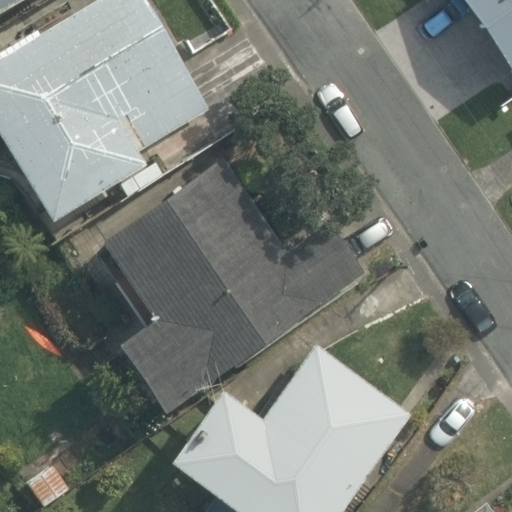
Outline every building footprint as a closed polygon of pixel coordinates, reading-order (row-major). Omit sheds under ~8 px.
[(0,0),(0,10),(18,0),(0,0)] [(213,110),(148,0),(94,0),(39,32),(38,29),(0,50),(0,134),(51,220),(149,163),(142,152),(213,110)] [(511,0),(459,0),(511,76),(511,0)] [(100,238),(153,316),(118,341),(164,409),(365,270),(331,220),(286,250),(220,157),(100,238)] [(222,387),(168,457),(241,511),(338,511),(411,413),(315,342),(261,415),(222,387)] [(495,511),(487,501),(472,511),(495,511)]
